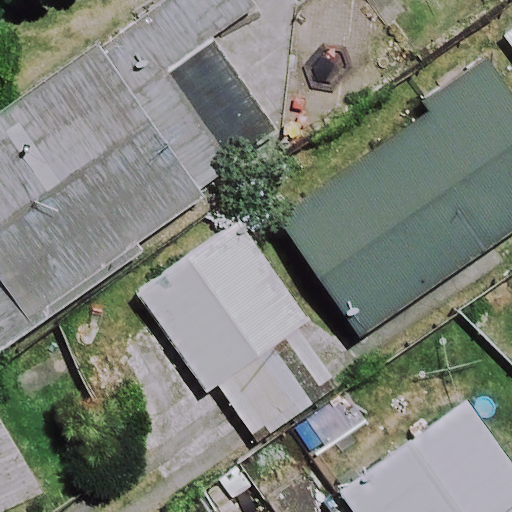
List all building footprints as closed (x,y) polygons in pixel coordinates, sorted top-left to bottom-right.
[(255,5),(251,0),(158,0),(0,116),(0,346),(285,137),(212,37),(255,5)] [(511,28),(501,39),(511,51),(511,28)] [(511,229),(511,102),(488,68),(276,215),(360,335),(511,229)] [(348,377),(235,225),(139,296),(251,449),(348,377)] [(511,511),(511,470),(464,403),(326,501),(333,511),(511,511)]
